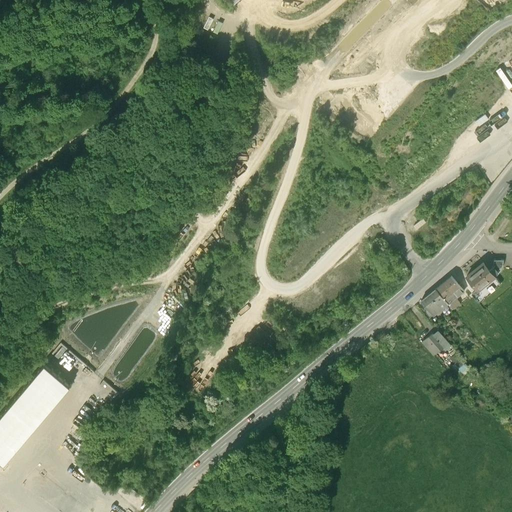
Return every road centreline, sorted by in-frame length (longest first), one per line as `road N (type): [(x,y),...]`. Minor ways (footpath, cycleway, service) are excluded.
road 1 (secondary): [(465,241),(400,303),(225,440),(159,511)]
road 2 (track): [(0,334),(63,302),(168,275),(201,229),(196,174)]
road 3 (track): [(137,0),(155,31),(140,70),(102,119),(0,195)]
